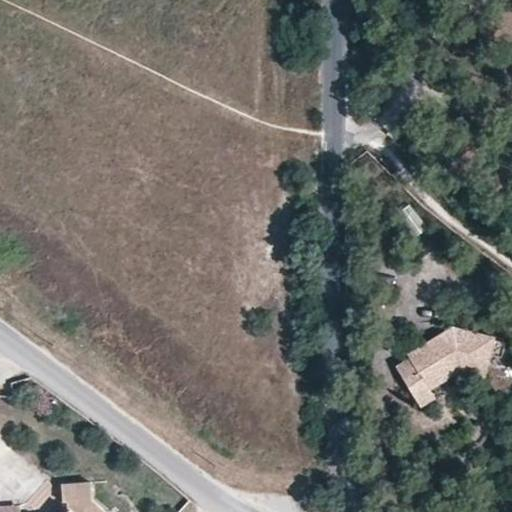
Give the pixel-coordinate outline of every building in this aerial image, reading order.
[(428,227),(409,203),(396,213),(415,237),(428,227)] [(494,342),(495,339),(453,328),(451,334),(441,340),(439,336),(407,356),(410,360),(396,368),(420,409),(436,400),(430,391),(443,383),(438,374),(454,364),(460,373),(485,379),(490,357),(494,342)] [(451,334),(453,328),(439,336),(441,340),(451,334)] [(502,360),(506,345),(494,342),(490,357),(502,360)] [(460,373),(454,364),(438,374),(443,383),(460,373)] [(106,511),(92,500),(91,482),(61,484),(62,501),(65,501),(67,501),(67,511),(66,511),(106,511)] [(66,511),(67,511),(67,501),(65,501),(55,511),(66,511)]
